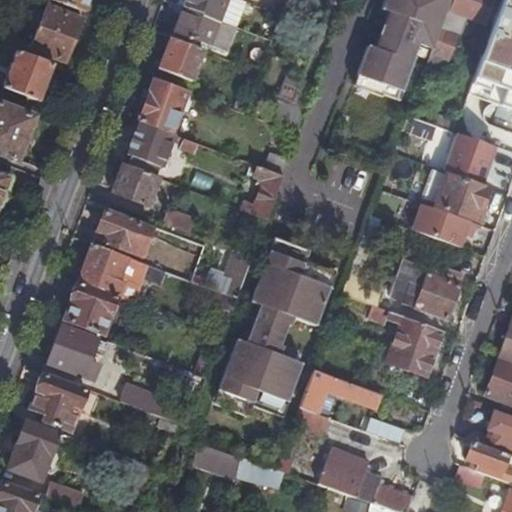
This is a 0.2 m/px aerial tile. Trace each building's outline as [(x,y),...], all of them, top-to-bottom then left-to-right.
[(50,0),(84,13),(88,0),(50,0)] [(183,0),(181,7),(234,27),(243,2),(237,0),(183,0)] [(286,0),(280,17),(279,19),(291,24),(299,0),(286,0)] [(447,10),(450,0),(384,0),(380,12),(386,15),(373,51),(366,49),(355,79),(384,90),(386,86),(402,92),(414,61),(412,60),(417,47),(431,52),(447,10)] [(431,52),(446,58),(449,59),(457,37),(454,35),(459,21),(454,18),(456,13),(465,17),(463,24),(468,25),(470,19),(485,24),(494,0),(454,0),(450,11),(447,10),(431,52)] [(511,0),(507,0),(467,105),(511,122),(511,0)] [(80,19),(46,6),(30,49),(64,62),(80,19)] [(224,53),(234,27),(181,7),(173,26),(155,19),(151,31),(169,38),(172,32),(224,53)] [(203,51),(169,38),(157,69),(192,82),(203,51)] [(38,103),(52,65),(15,51),(1,88),(38,103)] [(431,52),(422,77),(437,81),(446,58),(431,52)] [(187,92),(153,79),(137,122),(171,134),(187,92)] [(380,101),(381,98),(384,90),(355,79),(351,89),(380,101)] [(397,104),(402,92),(386,86),(384,90),(381,98),(397,104)] [(270,123),(297,133),(307,107),(280,97),(270,123)] [(32,118),(0,105),(0,156),(15,162),(32,118)] [(426,124),(439,129),(454,134),(458,125),(430,114),(426,124)] [(407,117),(400,135),(432,146),(439,129),(426,124),(407,117)] [(171,134),(137,122),(125,155),(129,156),(125,166),(154,177),(158,167),(161,168),(171,142),(179,144),(181,138),(171,134)] [(443,173),(481,187),(495,149),(457,135),(443,173)] [(196,144),(181,138),(179,144),(177,148),(192,154),(196,144)] [(283,177),(289,162),(269,154),(264,169),(283,177)] [(125,166),(121,165),(110,194),(146,207),(157,178),(154,177),(125,166)] [(247,208),(245,211),(267,220),(283,177),(264,169),(254,166),(251,176),(261,180),(251,209),(247,208)] [(422,198),(435,203),(445,175),(432,171),(422,198)] [(0,201),(9,178),(0,174),(0,201)] [(435,203),(433,208),(475,222),(487,190),(445,175),(435,203)] [(414,232),(459,249),(464,236),(470,239),(476,225),(423,207),(414,232)] [(167,209),(162,223),(191,234),(195,220),(167,209)] [(93,241),(141,258),(145,245),(133,241),(139,224),(103,211),(93,241)] [(370,217),(367,226),(360,245),(369,248),(379,220),(370,217)] [(272,242),(269,250),(305,263),(300,275),(331,287),(335,275),(307,264),(310,256),(272,242)] [(132,259),(91,244),(79,276),(96,282),(98,276),(117,283),(122,273),(126,274),(132,259)] [(369,248),(360,245),(341,295),(371,306),(377,308),(382,294),(381,293),(383,286),(359,277),(369,248)] [(305,263),(269,250),(252,295),(245,316),(254,319),(245,343),(236,339),(217,390),(252,402),(256,391),(287,402),(302,363),(279,355),(282,345),(279,343),(286,324),(290,325),(293,317),(316,325),(331,287),(300,275),(305,263)] [(223,294),(236,299),(252,259),(236,252),(225,279),(228,280),(223,294)] [(447,276),(403,261),(390,300),(447,320),(460,281),(447,276)] [(156,268),(138,262),(135,268),(139,270),(139,272),(153,277),(156,268)] [(447,276),(460,281),(462,276),(449,271),(447,276)] [(102,335),(116,298),(76,283),(70,299),(71,300),(63,321),(102,335)] [(377,308),(371,306),(367,317),(393,327),(397,315),(377,308)] [(443,332),(402,317),(385,362),(426,377),(443,332)] [(511,362),(511,321),(498,358),(511,362)] [(95,343),(100,345),(101,340),(60,326),(46,364),(91,381),(97,365),(88,362),(95,343)] [(511,364),(497,360),(485,396),(511,405),(511,364)] [(380,395),(312,370),(299,408),(316,414),(325,390),(335,394),(375,408),(380,395)] [(41,422),(68,432),(85,390),(41,374),(36,386),(37,388),(28,410),(43,416),(41,422)] [(114,383),(108,397),(188,428),(194,414),(114,383)] [(252,402),(217,390),(211,405),(246,418),(251,405),(282,417),(287,402),(256,391),(252,402)] [(325,390),(316,414),(326,418),(335,394),(325,390)] [(355,427),(399,443),(403,430),(360,414),(355,427)] [(511,420),(493,414),(488,430),(493,432),(491,438),(490,443),(511,451),(511,420)] [(56,435),(23,423),(5,470),(37,482),(56,435)] [(472,443),(489,449),(490,443),(491,438),(467,429),(463,439),(472,443)] [(158,432),(145,466),(152,468),(164,434),(158,432)] [(387,455),(392,442),(367,433),(363,446),(387,455)] [(242,458),(198,442),(196,453),(239,469),(242,458)] [(484,476),(498,481),(507,455),(489,449),(472,443),(465,461),(477,466),(475,472),(484,476)] [(318,485),(329,489),(348,497),(370,505),(390,511),(406,511),(412,497),(362,479),(368,464),(330,450),(318,485)] [(239,469),(237,474),(279,489),(283,473),(276,470),(242,458),(239,469)] [(478,488),(484,476),(475,472),(458,466),(453,479),(478,488)] [(164,476),(150,471),(147,481),(161,486),(164,476)] [(29,511),(35,496),(0,482),(0,511),(29,511)] [(48,483),(43,496),(78,510),(83,495),(48,483)] [(368,511),(370,505),(348,497),(343,511),(345,511),(368,511)]
